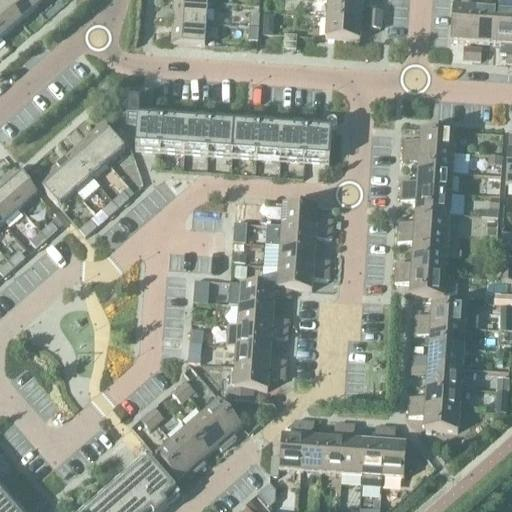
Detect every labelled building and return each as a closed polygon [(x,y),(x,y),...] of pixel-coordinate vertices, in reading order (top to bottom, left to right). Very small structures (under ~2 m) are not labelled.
[(25,0),(0,0),(0,3),(20,26),(36,12),(25,0)] [(25,0),(36,12),(50,0),(25,0)] [(350,0),(329,0),(329,20),(363,23),(364,1),(350,0)] [(499,0),(498,14),(496,48),(503,48),(503,54),(508,55),(511,54),(511,0),(499,0)] [(0,3),(0,35),(4,40),(20,26),(0,3)] [(176,5),(175,27),(208,29),(209,7),(176,5)] [(452,45),(474,46),(477,13),(454,11),(452,45)] [(477,13),(474,46),(496,48),(498,14),(477,13)] [(371,14),(371,23),(383,24),(383,15),(371,14)] [(252,19),(251,32),(260,33),(260,19),(252,19)] [(363,23),(329,20),(327,43),(361,45),(363,23)] [(383,24),(371,23),(370,32),(382,33),(383,24)] [(208,29),(175,27),(173,50),(206,51),(208,29)] [(264,28),(263,38),(264,38),(274,39),(275,28),(264,28)] [(260,33),(251,32),(250,46),(259,46),(260,33)] [(285,54),(291,55),(299,55),(299,40),(286,40),(285,54)] [(464,63),(473,64),(474,52),(465,52),(464,63)] [(474,52),(473,64),(482,65),(483,53),(474,52)] [(136,153),(162,155),(330,165),(332,136),(255,131),(138,124),(139,110),(138,108),(137,107),(135,106),(134,105),(132,105),(131,106),(130,107),(129,109),(129,110),(128,112),(128,113),(127,130),(137,131),(136,152),(136,153)] [(103,129),(87,143),(109,168),(126,153),(126,152),(130,149),(124,131),(113,140),(103,129)] [(405,144),(405,155),(455,158),(456,136),(422,134),(421,145),(405,144)] [(87,143),(71,157),(93,182),(109,168),(87,143)] [(420,165),(419,176),(453,178),(455,158),(405,155),(404,164),(420,165)] [(71,157),(54,171),(76,196),(93,182),(71,157)] [(487,160),(486,169),(500,170),(501,161),(487,160)] [(76,196),(54,171),(37,186),(59,211),(76,196)] [(15,173),(0,186),(0,189),(20,213),(38,198),(15,173)] [(403,185),(402,195),(452,198),(453,178),(419,176),(419,186),(403,185)] [(486,182),(486,191),(500,192),(501,183),(486,182)] [(0,189),(0,222),(4,227),(20,213),(0,189)] [(104,195),(93,204),(102,214),(113,205),(104,195)] [(417,206),(417,217),(451,219),(452,198),(402,195),(401,205),(417,206)] [(123,196),(113,205),(119,212),(129,203),(123,196)] [(481,214),(481,221),(497,222),(499,201),(489,201),(488,214),(481,214)] [(119,212),(113,205),(102,214),(108,221),(119,212)] [(238,206),(237,228),(256,229),(258,208),(244,207),(238,206)] [(284,210),(283,230),(333,233),(333,224),(318,223),(318,211),(284,210)] [(400,226),(399,237),(449,240),(451,219),(417,217),(416,227),(400,226)] [(79,234),(85,241),(96,232),(90,225),(79,234)] [(486,226),(486,240),(496,240),(497,227),(486,226)] [(53,228),(42,237),(47,243),(58,234),(53,228)] [(237,228),(234,228),(233,238),(245,238),(245,228),(237,228)] [(270,229),(268,250),(282,251),(316,253),(316,242),(332,243),(333,233),(283,230),(270,229)] [(47,243),(42,237),(32,246),(37,252),(47,243)] [(415,246),(414,258),(448,260),(449,240),(399,237),(399,245),(415,246)] [(511,237),(503,237),(502,253),(511,253),(511,237)] [(484,242),(484,255),(495,256),(496,243),(484,242)] [(282,251),(281,271),(330,275),(331,265),(315,264),(316,253),(282,251)] [(20,256),(10,266),(15,272),(26,262),(20,256)] [(235,257),(234,267),(246,268),(246,257),(235,257)] [(397,267),(397,277),(447,280),(448,260),(414,258),(414,268),(397,267)] [(511,264),(501,263),(500,284),(511,284),(511,264)] [(15,272),(10,266),(0,274),(5,281),(15,272)] [(235,270),(234,282),(246,283),(247,271),(235,270)] [(281,271),(279,293),(292,294),(312,295),(313,284),(330,284),(330,275),(281,271)] [(447,280),(397,277),(396,287),(412,287),(411,300),(455,302),(457,281),(447,280)] [(242,289),(240,311),(275,313),(276,302),(291,303),(292,294),(279,293),(276,293),(276,290),(242,289)] [(195,294),(194,305),(207,306),(208,295),(195,294)] [(494,298),(493,309),(511,310),(511,299),(494,298)] [(417,320),(416,330),(466,333),(467,312),(434,310),(433,321),(417,320)] [(240,311),(239,331),(289,334),(290,324),(274,324),(275,313),(240,311)] [(499,311),(499,335),(511,336),(511,312),(499,311)] [(225,350),(238,351),(272,354),(273,345),(288,345),(289,334),(239,331),(226,330),(225,350)] [(432,341),(431,351),(465,353),(466,333),(416,330),(416,340),(432,341)] [(497,336),(496,351),(498,351),(497,356),(510,356),(511,337),(497,336)] [(191,348),(189,369),(201,369),(203,349),(198,349),(191,348)] [(238,351),(236,372),(286,375),(287,366),(271,365),(272,354),(238,351)] [(414,361),(414,370),(463,373),(465,353),(431,351),(431,362),(414,361)] [(429,381),(429,391),(462,393),(463,373),(414,370),(413,380),(429,381)] [(286,375),(236,372),(235,393),(230,393),(229,405),(254,406),(255,395),(269,396),(270,385),(285,385),(286,375)] [(497,381),(496,397),(507,397),(508,382),(497,381)] [(186,387),(180,392),(188,401),(194,396),(186,387)] [(411,400),(411,411),(461,414),(462,393),(429,391),(428,401),(411,400)] [(180,392),(172,399),(180,408),(188,401),(180,392)] [(496,397),(495,415),(505,416),(507,397),(496,397)] [(220,405),(204,420),(230,449),(237,442),(234,438),(243,431),(220,405)] [(461,414),(411,411),(410,421),(426,422),(426,434),(459,436),(461,414)] [(156,413),(149,419),(157,428),(164,422),(156,413)] [(149,419),(141,426),(149,435),(157,428),(149,419)] [(204,420),(188,434),(211,459),(219,452),(222,456),(230,449),(204,420)] [(272,460),(270,480),(280,480),(281,475),(302,477),(305,427),(296,426),(295,443),(283,442),(282,460),(272,460)] [(302,477),(323,478),(325,444),(313,444),(314,427),(305,427),(302,477)] [(323,478),(343,479),(346,429),(336,429),(335,445),(325,444),(323,478)] [(343,479),(364,480),(366,447),(355,446),(356,430),(346,429),(343,479)] [(366,447),(364,480),(363,490),(384,492),(384,482),(387,432),(377,431),(376,447),(366,447)] [(387,432),(384,482),(406,483),(407,470),(414,471),(415,453),(408,452),(408,450),(396,449),(397,432),(387,432)] [(188,434),(172,447),(199,477),(206,471),(202,467),(211,459),(188,434)] [(199,477),(172,447),(157,461),(180,487),(189,478),(193,483),(199,477)] [(12,511),(0,498),(0,511),(168,511),(181,501),(175,494),(151,466),(97,511),(12,511)] [(39,511),(44,511),(49,508),(42,501),(35,507),(39,511)]
